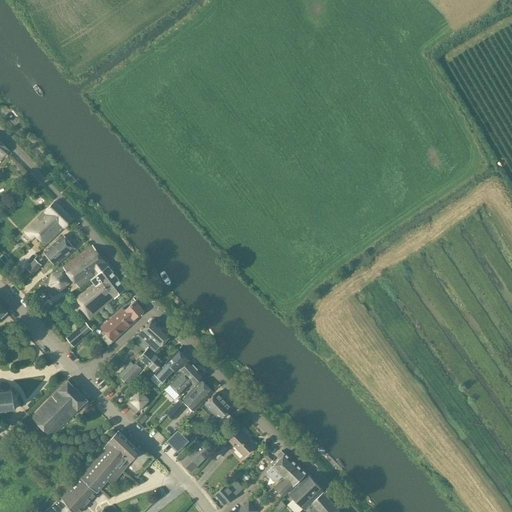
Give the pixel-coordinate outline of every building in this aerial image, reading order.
[(0,160),(10,151),(0,141),(0,160)] [(66,227),(74,219),(56,201),(25,231),(32,239),(39,232),(49,243),(65,227),(66,227)] [(56,265),(75,248),(64,235),(44,251),(56,265)] [(89,319),(126,289),(93,246),(76,257),(65,266),(67,269),(81,288),(92,280),(96,285),(83,295),(89,303),(81,309),(89,319)] [(34,274),(42,265),(35,259),(27,268),(34,274)] [(69,282),(60,272),(67,269),(65,266),(58,270),(43,283),(53,295),(69,282)] [(136,301),(125,310),(123,308),(101,327),(114,341),(137,320),(135,318),(143,310),(136,301)] [(139,333),(137,335),(150,347),(155,352),(155,351),(171,334),(163,327),(161,326),(154,319),(139,333)] [(66,337),(73,345),(91,330),(85,322),(66,337)] [(146,351),(140,357),(141,358),(156,370),(164,360),(155,352),(150,347),(146,351)] [(178,349),(167,361),(154,374),(162,381),(174,368),(177,371),(188,359),(178,349)] [(194,385),(204,375),(189,361),(181,370),(182,371),(169,384),(181,395),(188,386),(190,388),(194,384),(194,385)] [(129,371),(121,379),(127,384),(142,369),(136,363),(129,371)] [(117,375),(121,379),(129,371),(125,367),(117,375)] [(202,379),(188,393),(182,399),(194,411),(202,403),(201,402),(213,390),(202,379)] [(52,437),(88,400),(68,380),(32,417),(52,437)] [(0,408),(3,408),(3,410),(5,410),(5,408),(12,407),(12,409),(14,409),(14,407),(16,402),(19,403),(19,401),(17,400),(16,394),(18,393),(17,392),(15,393),(10,390),(11,387),(10,387),(9,389),(1,390),(1,387),(0,387),(0,408)] [(137,413),(149,400),(139,391),(131,400),(127,404),(137,413)] [(227,412),(232,407),(217,392),(206,403),(224,422),(231,415),(227,412)] [(174,405),(166,413),(167,415),(173,420),(181,411),(174,405)] [(189,441),(178,429),(166,441),(178,452),(189,441)] [(230,440),(244,455),(255,445),(241,429),(230,440)] [(55,489),(61,497),(72,510),(73,511),(79,511),(97,491),(108,479),(112,483),(141,451),(119,431),(79,475),(70,486),(64,480),(55,489)] [(192,472),(211,452),(198,440),(193,446),(195,447),(181,461),(192,472)] [(218,459),(226,449),(225,447),(221,443),(212,453),(218,459)] [(261,453),(271,463),(275,459),(265,449),(261,453)] [(273,466),(266,473),(276,483),(283,476),(284,476),(284,477),(298,464),(286,453),(285,454),(273,466)] [(294,486),(307,473),(298,464),(284,477),(284,476),(274,486),(284,496),(294,486)] [(304,508),(323,490),(309,475),(290,493),(304,508)] [(226,504),(243,489),(234,478),(217,494),(226,504)] [(335,511),(339,509),(323,491),(312,503),(316,507),(310,511),(335,511)] [(256,511),(259,510),(250,500),(237,511),(256,511)]
